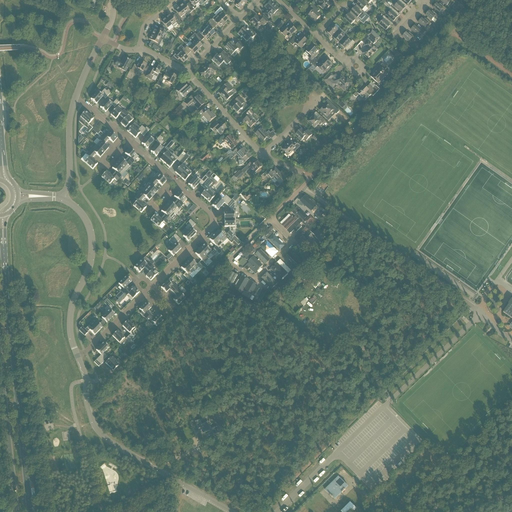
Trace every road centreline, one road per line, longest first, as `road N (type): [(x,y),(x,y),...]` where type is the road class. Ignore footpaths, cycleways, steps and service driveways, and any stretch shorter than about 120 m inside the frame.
road 1 (secondary): [(29,511),(2,241)]
road 2 (unclassified): [(85,381),(118,370),(284,206)]
road 3 (tertiary): [(232,511),(106,439),(94,427),(85,381)]
road 4 (tertiary): [(76,356),(68,328),(91,241),(81,212),(62,198)]
road 5 (secondary): [(0,366),(15,511)]
